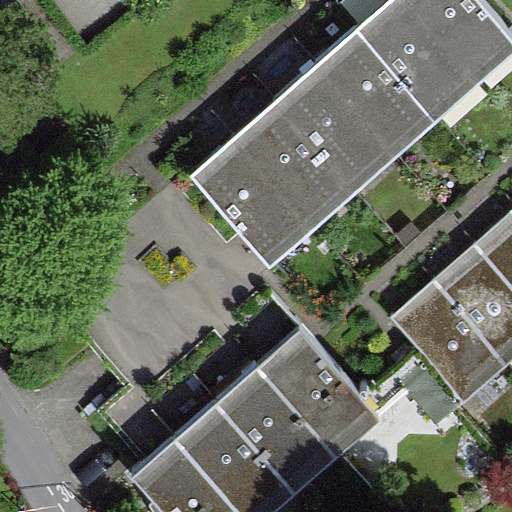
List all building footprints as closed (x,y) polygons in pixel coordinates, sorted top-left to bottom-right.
[(418,0),(396,0),(368,26),(442,108),(483,71),(418,0)] [(511,21),(492,0),(418,0),(483,71),(511,44),(511,21)] [(368,26),(327,63),(401,145),(442,108),(368,26)] [(327,63),(286,100),(360,182),(401,145),(327,63)] [(286,100),(245,137),(319,219),(360,182),(286,100)] [(245,137),(204,174),(278,255),(319,219),(245,137)] [(511,208),(486,231),(511,259),(511,208)] [(511,259),(486,231),(445,269),(511,342),(511,259)] [(511,342),(445,269),(403,306),(480,391),(511,362),(511,342)] [(315,307),(274,344),(351,429),(392,391),(315,307)] [(274,344),(232,382),(309,466),(351,429),(274,344)] [(232,382),(191,419),(268,504),(309,466),(232,382)] [(191,419),(149,457),(199,511),(258,511),(268,504),(191,419)]
